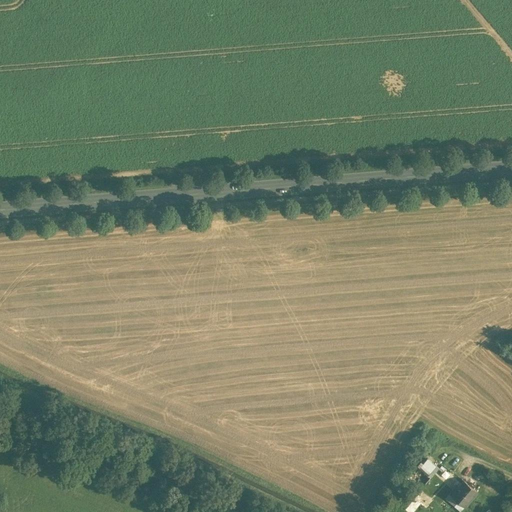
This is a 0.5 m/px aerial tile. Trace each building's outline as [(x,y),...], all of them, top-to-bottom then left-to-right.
[(426,472),(434,463),(428,458),(420,467),(426,472)] [(439,467),(434,463),(426,472),(431,476),(439,467)] [(425,483),(431,476),(426,472),(420,467),(414,474),(425,483)] [(464,479),(457,487),(456,486),(449,493),(464,506),(477,491),(464,479)] [(422,490),(415,498),(426,508),(433,500),(422,490)]
